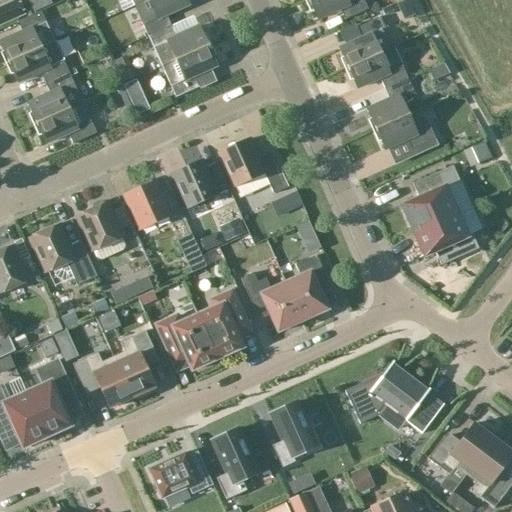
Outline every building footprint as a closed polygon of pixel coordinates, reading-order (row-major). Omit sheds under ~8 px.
[(0,25),(24,15),(17,0),(0,8),(0,25)] [(188,5),(185,0),(147,0),(133,6),(147,37),(171,27),(166,16),(188,5)] [(357,0),(348,4),(346,0),(308,0),(317,20),(339,10),(344,21),(367,10),(362,0),(357,0)] [(383,20),(398,11),(390,0),(388,0),(375,8),(383,20)] [(0,45),(8,63),(54,42),(40,12),(17,22),(22,33),(0,43),(0,45)] [(339,49),(348,69),(380,55),(389,50),(388,48),(390,43),(387,37),(383,35),(381,31),(385,30),(379,18),(356,28),(361,39),(339,49)] [(174,34),(171,27),(147,37),(161,68),(207,47),(197,24),(174,34)] [(55,42),(54,42),(8,63),(17,83),(40,73),(45,84),(68,73),(62,61),(64,60),(55,42)] [(194,77),(216,67),(207,47),(161,68),(175,98),(199,88),(194,77)] [(407,79),(394,49),(390,50),(389,50),(380,55),(348,69),(356,89),(379,79),(384,90),(407,79)] [(112,63),(121,84),(136,78),(126,57),(112,63)] [(82,104),(68,73),(45,84),(50,95),(27,105),(36,124),(82,104)] [(366,111),(375,130),(407,116),(403,106),(415,97),(413,91),(407,79),(384,90),(389,100),(366,111)] [(96,134),(90,122),(82,104),(36,124),(45,144),(67,134),(72,145),(96,134)] [(412,126),(407,116),(375,130),(384,150),(407,140),(412,151),(435,140),(429,128),(426,130),(422,121),(412,126)] [(249,140),(218,154),(234,188),(248,181),(253,193),(269,186),(273,195),(288,188),(272,153),(258,159),(249,140)] [(204,160),(171,175),(186,209),(226,191),(215,164),(207,168),(204,160)] [(401,206),(412,232),(456,212),(445,188),(459,182),(452,167),(412,185),(418,199),(411,202),(401,206)] [(140,189),(123,196),(139,231),(170,217),(154,182),(152,183),(148,181),(141,184),(140,189)] [(91,252),(92,252),(96,260),(100,261),(123,251),(124,246),(121,239),(122,238),(107,204),(105,205),(101,202),(93,206),(93,210),(76,218),(91,252)] [(456,212),(412,232),(423,257),(434,253),(440,267),(478,250),(471,234),(467,236),(456,212)] [(240,236),(233,222),(226,225),(233,239),(240,236)] [(29,239),(44,273),(52,270),(55,278),(66,284),(74,280),(76,286),(96,277),(80,242),(69,247),(60,225),(29,239)] [(177,241),(191,273),(205,267),(190,235),(177,241)] [(12,247),(0,252),(0,293),(28,281),(27,279),(36,275),(28,259),(19,263),(12,247)] [(300,275),(284,283),(302,322),(327,310),(317,289),(328,284),(316,256),(295,266),(300,275)] [(252,273),(240,279),(257,316),(267,311),(277,333),(302,322),(284,283),(269,290),(265,279),(256,283),(252,273)] [(146,276),(110,293),(115,305),(152,288),(146,276)] [(232,291),(217,298),(221,305),(197,316),(217,360),(243,348),(238,337),(251,331),(232,291)] [(104,300),(91,306),(96,317),(109,310),(104,300)] [(65,330),(78,324),(74,314),(60,320),(65,330)] [(103,333),(113,329),(106,314),(97,318),(103,333)] [(197,316),(172,327),(169,320),(155,326),(173,366),(186,361),(191,372),(217,360),(197,316)] [(123,351),(112,356),(132,398),(155,387),(146,367),(159,361),(145,330),(119,342),(123,351)] [(0,356),(13,350),(5,334),(0,336),(0,356)] [(132,398),(112,356),(101,361),(97,353),(72,364),(86,394),(99,388),(109,408),(132,398)] [(42,386),(26,393),(46,437),(70,426),(59,401),(74,394),(58,359),(34,370),(42,386)] [(443,405),(427,393),(428,391),(393,364),(394,363),(392,362),(382,376),(347,392),(346,391),(344,392),(359,425),(361,424),(360,423),(375,416),(384,403),(405,418),(403,421),(421,435),(443,405)] [(46,437),(26,393),(9,401),(2,386),(0,387),(0,428),(12,423),(23,448),(46,437)] [(296,403),(270,414),(282,442),(271,447),(281,469),(294,463),(292,459),(316,448),(296,403)] [(455,468),(465,476),(492,440),(472,425),(456,446),(444,437),(427,460),(449,476),(455,468)] [(246,491),(241,482),(258,474),(237,429),(211,441),(226,474),(215,479),(225,501),(246,491)] [(511,454),(492,440),(465,476),(475,484),(469,491),(493,510),(511,485),(511,482),(509,487),(496,477),(511,455),(511,454)] [(185,453),(148,470),(161,500),(188,488),(191,496),(212,486),(201,460),(190,465),(187,457),(185,453)] [(356,496),(374,488),(365,467),(347,475),(356,496)] [(452,492),(443,503),(454,511),(462,500),(452,492)] [(289,501),(293,511),(313,511),(305,493),(289,501)] [(403,495),(365,511),(418,511),(415,505),(409,508),(403,495)]
